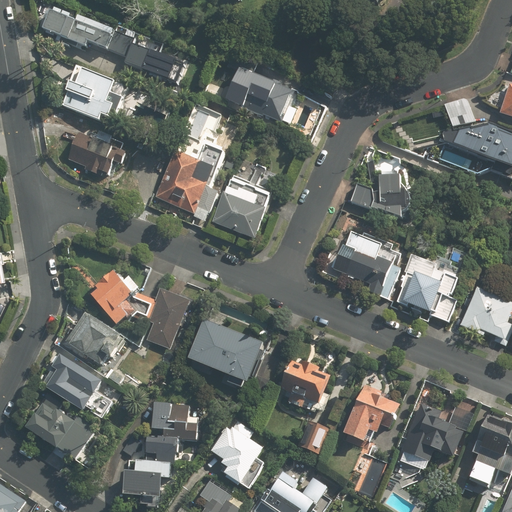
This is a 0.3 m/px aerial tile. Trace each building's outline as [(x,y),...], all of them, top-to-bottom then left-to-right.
[(361,0),(380,10),(385,0),(361,0)] [(134,45),(136,41),(80,17),(78,21),(71,19),(73,15),(55,7),(53,13),(49,11),(42,28),(90,49),(92,44),(129,59),(134,45)] [(129,59),(127,63),(178,84),(185,67),(134,45),(129,59)] [(116,119),(124,97),(112,92),(116,82),(80,68),(64,107),(100,121),(103,114),(116,119)] [(229,100),(292,128),(299,110),(290,106),(296,92),(242,68),(229,100)] [(511,87),(502,113),(511,116),(511,87)] [(470,98),(449,105),(457,128),(477,121),(470,98)] [(220,115),(198,106),(180,149),(202,159),(220,115)] [(445,144),(453,147),(511,169),(511,133),(491,125),(460,131),(444,133),(445,144)] [(102,173),(111,177),(117,162),(124,165),(129,153),(101,141),(103,136),(87,129),(85,136),(82,134),(71,160),(87,167),(86,170),(100,176),(102,173)] [(210,213),(219,193),(208,188),(215,172),(178,155),(159,197),(196,214),(199,208),(210,213)] [(375,162),(368,163),(371,186),(377,185),(375,162)] [(215,222),(253,239),(267,208),(273,193),(234,177),(215,222)] [(359,185),(352,203),(404,219),(406,178),(383,177),(382,195),(359,185)] [(343,244),(332,268),(370,285),(368,291),(391,301),(404,270),(397,267),(402,256),(393,252),(396,246),(356,229),(348,246),(343,244)] [(403,287),(397,302),(450,326),(460,304),(453,300),(472,257),(455,250),(449,261),(439,257),(435,264),(413,255),(400,285),(403,287)] [(129,303),(143,291),(133,279),(127,285),(116,272),(98,287),(101,291),(93,297),(119,326),(136,311),(129,303)] [(511,324),(509,323),(511,316),(511,303),(479,288),(461,326),(486,337),(488,333),(504,341),(502,345),(507,348),(511,336),(511,324)] [(194,302),(162,290),(150,321),(156,324),(149,342),(175,351),(194,302)] [(87,314),(68,343),(106,369),(126,340),(87,314)] [(207,321),(191,361),(251,385),(267,346),(207,321)] [(93,413),(105,420),(115,403),(98,393),(104,382),(62,357),(44,387),(86,412),(90,407),(95,410),(93,413)] [(286,403),(304,410),(308,399),(322,404),(333,374),(295,360),(284,389),(290,391),(286,403)] [(393,429),(403,406),(386,399),(388,395),(366,386),(345,434),(367,444),(372,432),(381,436),(385,426),(393,429)] [(95,437),(99,431),(48,398),(28,429),(79,462),(84,455),(88,458),(100,439),(95,437)] [(191,406),(157,403),(155,430),(167,431),(167,438),(199,440),(201,419),(190,418),(191,406)] [(456,460),(473,413),(456,407),(450,423),(439,419),(442,411),(422,404),(401,461),(425,470),(432,452),(456,460)] [(480,457),(470,481),(489,489),(497,470),(511,477),(511,473),(511,425),(489,415),(472,453),(480,457)] [(225,462),(224,464),(231,469),(227,474),(244,485),(260,460),(266,451),(251,440),(256,434),(238,420),(213,453),(225,462)] [(320,456),(329,430),(310,423),(300,449),(320,456)] [(149,438),(148,455),(179,456),(179,462),(194,463),(194,453),(181,453),(181,440),(149,438)] [(130,442),(124,450),(133,457),(139,449),(130,442)] [(127,473),(126,496),(163,498),(164,480),(172,480),(173,465),(138,462),(138,474),(127,473)] [(269,489),(262,500),(279,511),(310,511),(316,504),(319,505),(330,489),(316,480),(305,495),(297,490),(301,484),(287,474),(273,493),(269,489)] [(239,511),(245,503),(208,480),(198,495),(211,502),(204,511),(239,511)] [(32,511),(36,508),(0,483),(0,511),(32,511)] [(202,500),(194,495),(188,506),(196,511),(202,500)]
